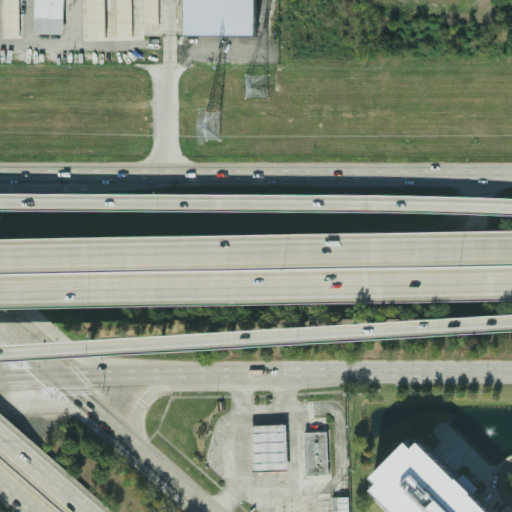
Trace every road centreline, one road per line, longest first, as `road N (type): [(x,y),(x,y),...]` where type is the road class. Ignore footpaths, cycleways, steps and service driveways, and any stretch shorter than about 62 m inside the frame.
road 1 (motorway): [(0,353),(511,319)]
road 2 (motorway): [(511,247),(0,254)]
road 3 (motorway): [(511,208),(0,203)]
road 4 (motorway): [(0,289),(511,284)]
road 5 (primary): [(511,177),(0,181)]
road 6 (primary): [(52,375),(511,372)]
road 7 (primary): [(0,286),(61,341),(125,374)]
road 8 (secondary): [(188,494),(80,398)]
